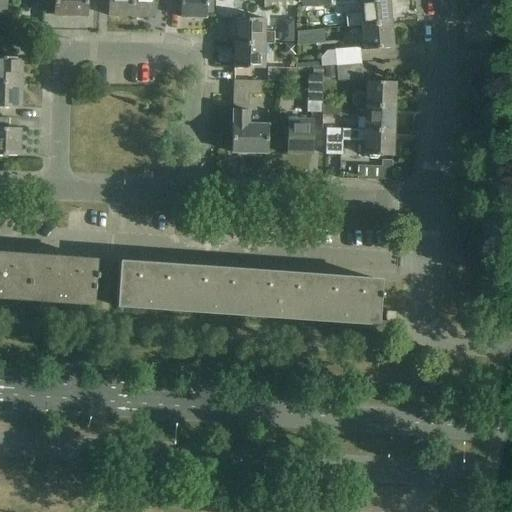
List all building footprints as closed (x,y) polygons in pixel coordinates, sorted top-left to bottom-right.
[(55,0),(55,3),(55,16),(87,16),(86,0),(55,0)] [(132,18),(132,0),(108,0),(108,18),(132,18)] [(132,0),(132,18),(156,18),(156,0),(132,0)] [(206,19),(206,0),(177,0),(177,4),(181,4),(181,19),(206,19)] [(299,7),(298,0),(265,0),(265,10),(299,7)] [(392,24),(389,0),(382,0),(361,2),(362,16),(346,18),(347,29),(363,27),(392,24)] [(236,22),(235,36),(235,45),(264,47),(264,46),(274,46),(274,34),(264,34),(265,21),(235,20),(235,22),(236,22)] [(394,49),(392,24),(363,27),(365,51),(394,49)] [(210,41),(226,42),(226,31),(211,31),(210,41)] [(293,41),(294,57),(322,56),(321,41),(293,41)] [(264,70),(264,47),(235,45),(235,68),(234,68),(234,69),(264,70)] [(360,49),(334,51),(335,52),(327,53),(322,60),(322,68),(336,66),(361,65),(360,49)] [(0,83),(22,84),(22,59),(0,58),(0,83)] [(362,80),(361,67),(361,65),(336,66),(337,82),(362,80)] [(295,83),(296,70),(268,70),(268,82),(295,83)] [(323,113),(324,77),(308,76),(308,113),(323,113)] [(262,96),(262,82),(234,82),(233,106),(249,106),(249,96),(262,96)] [(354,95),(354,106),(395,108),(396,84),(367,82),(367,95),(354,95)] [(0,108),(21,109),(22,84),(0,83),(0,108)] [(394,132),(395,108),(354,106),(323,105),(323,116),(366,118),(365,131),(394,132)] [(233,111),(233,112),(234,113),(234,126),(233,126),(232,153),(268,154),(269,127),(249,126),(249,112),(233,111)] [(0,156),(20,157),(20,139),(21,130),(8,130),(9,120),(0,119),(0,156)] [(289,121),(288,154),(312,155),(313,121),(289,121)] [(344,131),(327,130),(326,156),(343,156),(344,131)] [(358,131),(357,143),(365,143),(364,157),(371,157),(371,159),(378,159),(378,157),(393,157),(394,132),(365,131),(358,131)] [(0,299),(28,301),(31,257),(4,255),(5,254),(0,253),(0,299)] [(96,274),(97,262),(69,260),(69,258),(57,257),(57,259),(31,257),(28,301),(94,306),(96,280),(98,280),(99,275),(96,274)] [(183,312),(186,268),(159,266),(159,264),(148,263),(148,266),(120,264),(117,307),(183,312)] [(248,317),(251,273),(225,271),(224,268),(213,268),(213,270),(186,268),(183,312),(248,317)] [(313,322),(316,277),(289,275),(289,273),(278,272),(278,275),(251,273),(248,317),(313,322)] [(381,293),(382,282),(355,280),(355,278),(343,277),(343,279),(316,277),(313,322),(379,326),(381,299),(383,299),(383,293),(381,293)] [(386,323),(396,323),(397,313),(387,313),(386,323)]
